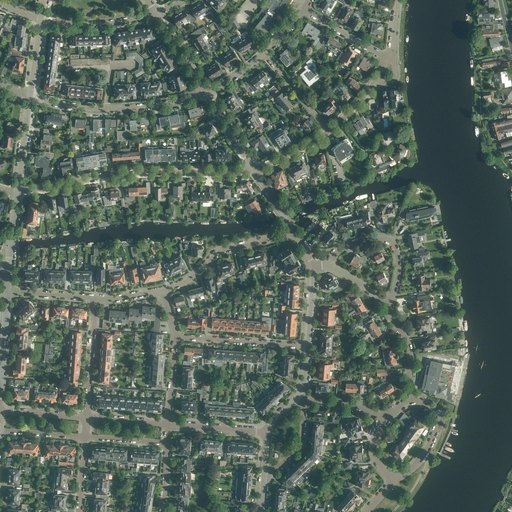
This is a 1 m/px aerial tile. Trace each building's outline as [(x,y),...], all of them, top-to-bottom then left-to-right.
[(217,9),(217,10),(220,6),(222,7),(225,3),(224,2),(225,0),(207,0),(212,4),(212,5),(217,9)] [(266,0),(256,17),(257,18),(252,24),(255,27),(254,27),(264,36),(276,21),(275,20),(277,18),(273,15),(275,12),(276,11),(282,15),(289,4),(291,0),(266,0)] [(330,3),(331,3),(333,4),(335,1),(334,0),(320,0),(320,1),(323,3),(321,7),(322,7),(322,8),(323,9),(324,8),(326,10),(328,7),(331,8),(333,5),(330,3)] [(484,0),(485,6),(489,6),(489,9),(494,9),(494,6),(493,6),(492,0),(484,0)] [(353,10),(347,6),(348,3),(345,1),(343,4),(341,8),(344,9),(343,11),(344,12),(340,18),(346,21),(349,15),(350,16),(350,15),(353,10)] [(202,2),(196,6),(201,14),(202,13),(203,15),(208,12),(202,2)] [(194,14),(191,16),(194,21),(199,18),(198,16),(201,14),(196,6),(190,9),(194,14)] [(184,10),(178,14),(183,22),(184,24),(190,20),(191,23),(194,21),(191,16),(190,14),(188,15),(187,14),(186,14),(184,10)] [(493,21),(493,18),(493,13),(478,13),(478,15),(478,18),(478,19),(478,23),(478,24),(481,24),(495,24),(497,24),(497,21),(493,21)] [(183,22),(178,14),(172,18),(178,28),(181,26),(180,24),(183,22)] [(358,30),(360,26),(362,24),(364,20),(354,14),(352,19),(354,21),(351,26),(358,30)] [(369,21),(369,23),(368,27),(373,27),(372,32),(381,33),(382,24),(379,24),(379,23),(377,23),(373,23),(373,21),(376,21),(376,18),(369,17),(369,21)] [(17,35),(16,35),(16,37),(19,37),(19,36),(24,36),(26,25),(23,24),(23,23),(12,18),(10,23),(18,26),(17,35)] [(309,31),(311,32),(314,34),(312,36),(316,39),(313,44),(316,46),(317,44),(320,38),(317,37),(321,31),(308,23),(303,31),(307,34),(309,31)] [(499,35),(498,34),(499,34),(499,32),(498,31),(498,30),(495,31),(495,24),(481,24),(481,31),(482,31),(482,33),(482,36),(489,36),(492,36),(492,39),(491,39),(490,39),(491,46),(493,46),(502,44),(500,37),(499,37),(498,37),(498,35),(499,35)] [(146,28),(147,39),(151,38),(152,40),(155,40),(153,31),(152,27),(150,28),(150,27),(147,28),(146,28)] [(195,34),(200,31),(199,28),(199,29),(190,34),(192,37),(195,34)] [(134,30),(133,30),(135,41),(138,40),(139,43),(142,43),(141,40),(139,29),(138,30),(137,29),(135,30),(134,30)] [(126,45),(129,45),(128,32),(125,32),(125,31),(122,32),(121,33),(123,43),(126,42),(126,45)] [(194,39),(192,40),(196,46),(205,39),(204,37),(203,35),(200,31),(195,34),(196,36),(195,37),(195,38),(194,39)] [(115,37),(116,44),(116,46),(120,46),(120,44),(123,43),(121,33),(120,33),(120,32),(118,33),(117,33),(115,34),(115,37)] [(249,33),(241,39),(247,49),(253,45),(250,41),(253,37),(249,33)] [(51,34),(50,41),(60,42),(61,35),(51,34)] [(18,45),(14,44),(14,48),(21,51),(23,47),(25,47),(26,43),(25,43),(26,36),(24,36),(19,36),(19,37),(18,45)] [(319,47),(322,44),(325,46),(327,43),(330,45),(329,47),(331,49),(336,39),(334,38),(331,36),(330,37),(329,36),(328,39),(325,38),(323,36),(321,39),(317,46),(315,48),(318,50),(319,47)] [(196,47),(195,48),(197,51),(199,51),(199,52),(201,51),(204,49),(206,51),(211,48),(216,45),(213,41),(209,44),(206,39),(205,39),(196,46),(196,47)] [(234,40),(231,42),(232,44),(235,49),(237,51),(239,49),(241,52),(247,49),(241,39),(235,42),(234,40)] [(336,39),(331,49),(330,50),(332,52),(333,50),(334,48),(338,50),(338,49),(340,47),(341,47),(342,44),(342,43),(339,41),(336,39)] [(155,46),(152,48),(155,52),(153,53),(154,56),(166,49),(165,47),(165,46),(165,45),(164,43),(163,43),(162,42),(162,43),(155,46)] [(233,51),(235,49),(232,44),(229,46),(232,49),(229,51),(226,53),(227,55),(232,63),(238,59),(233,51)] [(292,61),(287,54),(289,53),(290,55),(293,53),(288,47),(286,49),(284,51),(279,54),(281,56),(279,57),(286,66),(292,61)] [(14,57),(16,58),(15,64),(14,64),(14,65),(13,71),(22,72),(23,67),(24,63),(23,63),(24,58),(18,57),(21,52),(11,48),(8,54),(14,57)] [(166,49),(154,56),(156,59),(158,58),(160,60),(169,54),(169,53),(168,51),(167,51),(166,49)] [(349,53),(346,51),(344,55),(352,60),(356,53),(351,50),(349,53)] [(162,63),(159,64),(161,67),(172,60),(173,59),(172,58),(172,57),(170,55),(169,54),(160,60),(162,63)] [(220,57),(217,58),(221,63),(223,62),(227,67),(232,63),(227,55),(224,57),(223,55),(220,57)] [(362,55),(357,63),(360,64),(359,65),(367,70),(371,64),(366,61),(367,59),(362,55)] [(501,56),(482,59),(482,62),(483,68),(492,66),(494,65),(498,65),(498,67),(502,67),(510,65),(509,60),(508,61),(502,62),(501,56)] [(216,62),(210,66),(217,76),(223,72),(218,65),(221,63),(217,58),(215,60),(216,62)] [(172,60),(161,67),(163,70),(165,68),(167,72),(171,70),(174,74),(180,71),(177,67),(176,66),(177,65),(177,64),(176,62),(175,62),(174,61),(173,59),(172,60)] [(309,85),(313,82),(312,80),(320,73),(313,65),(313,64),(310,59),(306,63),(309,67),(300,74),(309,85)] [(327,72),(318,62),(315,64),(324,75),(327,72)] [(217,76),(210,66),(204,69),(211,79),(217,76)] [(266,78),(270,75),(266,71),(264,73),(263,71),(257,76),(263,83),(265,85),(269,81),(266,78)] [(506,71),(493,73),(495,83),(499,82),(500,87),(511,85),(511,80),(508,80),(506,71)] [(360,86),(354,81),(356,78),(357,77),(355,76),(353,74),(353,75),(352,76),(351,75),(349,78),(346,82),(348,84),(356,90),(360,86)] [(173,80),(173,84),(183,81),(183,79),(184,79),(183,75),(182,76),(182,75),(179,76),(178,75),(169,77),(170,81),(173,80)] [(251,78),(247,82),(246,81),(243,83),(244,85),(250,93),(253,90),(254,91),(257,88),(260,86),(259,86),(263,83),(257,76),(252,79),(251,78)] [(160,81),(153,82),(155,95),(155,94),(156,95),(159,94),(161,93),(161,90),(162,90),(160,81)] [(173,92),(173,91),(182,89),(185,88),(185,87),(186,87),(185,84),(184,84),(183,81),(173,84),(174,87),(172,88),(173,92)] [(55,84),(45,82),(44,90),(50,91),(50,93),(53,93),(55,84)] [(153,82),(147,83),(148,95),(151,95),(154,95),(155,95),(153,82)] [(147,83),(137,84),(138,93),(141,93),(142,96),(143,97),(146,97),(146,96),(147,96),(147,95),(148,95),(147,83)] [(341,91),(338,95),(343,99),(344,98),(347,101),(351,97),(346,92),(348,89),(341,83),(337,87),(341,91)] [(63,91),(63,92),(62,94),(70,95),(71,85),(64,84),(63,91)] [(137,84),(127,85),(128,97),(130,97),(131,97),(132,98),(134,98),(135,97),(135,93),(138,93),(137,84)] [(122,98),(121,85),(114,85),(114,95),(115,95),(115,98),(118,98),(119,99),(121,99),(121,98),(122,98)] [(250,93),(244,85),(242,86),(247,94),(250,93)] [(95,88),(94,98),(101,99),(102,88),(95,88)] [(385,108),(393,107),(393,108),(393,109),(394,109),(395,110),(396,109),(397,109),(398,108),(398,107),(397,106),(398,106),(397,100),(398,100),(398,99),(399,98),(399,97),(398,96),(397,95),(396,89),(393,89),(393,88),(391,89),(390,89),(391,90),(383,90),(385,108)] [(509,89),(501,90),(501,94),(502,94),(503,99),(502,99),(503,103),(511,102),(511,90),(511,88),(509,89)] [(226,101),(228,104),(229,104),(236,99),(238,98),(236,94),(234,89),(228,93),(229,95),(225,98),(227,100),(226,101)] [(278,91),(274,95),(274,94),(273,95),(272,94),(269,96),(273,100),(276,98),(275,97),(276,97),(281,102),(276,106),(282,113),(286,110),(292,105),(286,98),(288,96),(284,92),(282,94),(281,92),(280,94),(278,91)] [(238,98),(236,99),(229,104),(233,110),(236,107),(238,110),(241,108),(240,105),(242,104),(238,98)] [(330,102),(324,109),(329,114),(330,113),(331,113),(332,112),(332,111),(336,107),(333,103),(335,101),(331,98),(329,100),(330,102)] [(254,110),(259,107),(257,103),(250,108),(249,108),(247,109),(250,115),(245,118),(246,120),(246,121),(248,124),(249,124),(257,119),(259,118),(259,117),(254,110)] [(188,110),(190,116),(190,119),(203,115),(202,112),(200,105),(197,106),(197,107),(188,110)] [(43,123),(44,123),(46,123),(50,124),(50,122),(57,123),(57,124),(63,125),(64,120),(61,120),(62,115),(54,114),(54,116),(44,115),(43,123)] [(178,114),(168,115),(170,123),(179,122),(180,127),(184,126),(182,115),(179,116),(178,114)] [(155,121),(157,130),(161,130),(160,125),(170,123),(168,115),(164,116),(164,115),(162,116),(162,117),(158,117),(159,120),(155,121)] [(508,119),(501,121),(502,125),(511,123),(511,116),(511,115),(507,116),(508,119)] [(360,120),(354,124),(361,135),(365,132),(362,128),(366,125),(368,128),(368,129),(368,128),(369,129),(373,126),(367,118),(365,119),(363,116),(359,119),(360,120)] [(141,125),(148,125),(148,117),(140,118),(140,123),(136,123),(136,120),(129,120),(124,120),(125,131),(130,130),(137,130),(141,129),(141,125)] [(300,126),(302,124),(308,132),(314,127),(312,124),(313,123),(311,120),(309,121),(308,119),(306,120),(303,117),(296,122),(300,126)] [(259,118),(257,119),(249,124),(252,130),(253,130),(260,127),(257,130),(259,133),(271,126),(269,122),(263,126),(262,124),(263,124),(259,118)] [(75,119),(75,125),(71,125),(71,132),(76,132),(79,127),(85,128),(86,128),(86,135),(90,135),(89,125),(85,125),(85,119),(75,119)] [(105,129),(105,119),(105,120),(99,120),(99,119),(93,119),(93,125),(89,125),(90,135),(89,143),(94,142),(93,131),(99,131),(100,131),(101,130),(100,129),(105,129)] [(105,119),(105,129),(105,131),(111,131),(111,127),(117,127),(117,119),(117,120),(111,120),(111,119),(105,119)] [(501,121),(492,123),(494,130),(497,139),(502,138),(500,134),(506,132),(507,136),(511,135),(511,123),(502,125),(501,121)] [(203,128),(208,136),(210,139),(213,137),(212,134),(215,132),(215,131),(216,130),(214,128),(213,128),(211,125),(208,127),(208,125),(203,128)] [(13,127),(8,126),(7,126),(7,129),(6,129),(3,147),(10,148),(11,147),(12,145),(11,144),(12,134),(13,131),(13,127)] [(283,126),(276,130),(285,144),(286,144),(290,141),(290,140),(290,139),(288,137),(286,134),(288,133),(283,126)] [(41,139),(41,143),(40,146),(45,146),(47,144),(49,145),(50,140),(52,141),(53,130),(45,128),(44,134),(43,139),(41,139)] [(285,144),(276,130),(269,135),(270,136),(268,138),(271,144),(276,141),(280,147),(281,147),(280,146),(284,144),(285,145),(285,144)] [(383,134),(385,140),(391,138),(390,138),(393,137),(392,131),(383,134)] [(256,139),(254,140),(250,143),(253,147),(258,144),(264,154),(272,149),(265,138),(265,137),(265,136),(264,137),(263,135),(259,137),(258,136),(255,138),(256,139)] [(354,149),(348,139),(345,138),(340,142),(338,143),(333,147),(332,149),(339,159),(342,159),(346,156),(351,153),(354,150),(354,149)] [(501,141),(503,147),(511,144),(511,138),(504,141),(504,140),(501,141)] [(208,153),(208,150),(206,150),(206,145),(204,145),(204,142),(201,141),(201,147),(201,150),(204,150),(204,152),(203,153),(204,158),(204,160),(212,160),(212,153),(208,153)] [(379,168),(376,169),(378,174),(389,170),(388,165),(392,163),(396,161),(396,162),(400,159),(402,157),(403,156),(405,152),(406,150),(406,149),(406,144),(398,143),(397,148),(393,147),(393,148),(393,149),(393,151),(394,152),(391,155),(394,159),(391,161),(387,163),(379,166),(379,168)] [(511,153),(511,154),(511,156),(511,145),(503,148),(505,154),(511,152),(511,153)] [(157,147),(152,147),(153,160),(154,160),(154,161),(156,161),(156,160),(157,160),(159,160),(160,160),(160,149),(157,149),(157,147)] [(221,150),(221,161),(225,161),(225,160),(231,160),(231,155),(228,155),(228,151),(227,151),(227,148),(224,148),(224,150),(221,150)] [(105,151),(98,152),(100,165),(101,165),(103,165),(104,165),(106,164),(107,164),(107,163),(106,161),(105,153),(106,153),(105,152),(105,151)] [(189,160),(189,153),(185,152),(186,151),(180,151),(180,158),(182,158),(182,160),(186,160),(186,161),(189,161),(189,160)] [(189,153),(189,160),(190,160),(190,161),(193,161),(193,160),(197,160),(197,158),(199,158),(199,151),(194,151),(194,153),(189,153)] [(35,165),(43,166),(44,166),(48,167),(49,159),(52,160),(53,153),(45,152),(44,157),(36,156),(35,163),(34,163),(34,165),(35,165)] [(94,155),(91,156),(93,167),(94,166),(95,166),(96,166),(97,166),(99,166),(99,165),(100,165),(98,152),(93,153),(94,155)] [(318,156),(315,156),(316,161),(315,162),(316,165),(317,164),(317,165),(318,165),(318,166),(319,167),(319,168),(320,168),(321,169),(322,169),(323,169),(324,168),(325,168),(325,167),(326,166),(326,165),(326,163),(324,152),(318,153),(318,156)] [(88,154),(83,155),(85,168),(86,168),(87,168),(88,168),(89,167),(89,168),(91,167),(93,167),(91,156),(88,156),(88,154)] [(85,168),(83,155),(79,155),(79,158),(76,158),(78,166),(77,166),(78,168),(78,169),(79,169),(81,169),(82,169),(84,169),(85,168)] [(70,168),(70,165),(73,164),(72,156),(68,157),(66,158),(65,158),(64,159),(64,161),(57,163),(58,170),(59,170),(60,174),(62,174),(64,174),(66,173),(66,169),(70,168)] [(310,171),(308,165),(306,166),(302,160),(296,163),(297,166),(301,175),(310,172),(310,171)] [(44,166),(43,166),(42,175),(50,176),(51,167),(48,167),(44,166)] [(301,175),(297,166),(290,168),(293,174),(291,175),(292,178),(293,180),(293,181),(302,178),(302,177),(301,175)] [(316,169),(310,171),(310,172),(311,178),(318,177),(316,169)] [(273,173),(273,174),(272,174),(275,179),(274,180),(274,181),(274,182),(274,183),(275,183),(276,183),(278,188),(287,184),(286,180),(286,179),(284,174),(283,175),(281,170),(281,171),(280,170),(279,170),(279,171),(278,171),(278,172),(276,173),(276,172),(275,172),(274,172),(274,173),(273,173)] [(244,185),(233,186),(234,194),(237,193),(237,191),(240,191),(240,193),(245,192),(246,191),(247,191),(249,193),(250,194),(251,194),(252,194),(252,193),(252,192),(252,191),(254,190),(248,181),(243,184),(244,185)] [(146,182),(146,187),(137,187),(138,196),(144,195),(144,194),(147,194),(147,193),(150,193),(150,182),(146,182)] [(152,191),(155,191),(155,200),(161,199),(161,197),(161,195),(168,194),(167,189),(166,189),(164,189),(164,188),(161,188),(161,187),(156,187),(156,182),(152,182),(152,191)] [(128,188),(128,183),(125,183),(126,201),(133,200),(133,197),(133,196),(138,196),(137,187),(128,188)] [(182,183),(182,185),(173,185),(173,190),(174,190),(174,196),(177,196),(177,198),(183,198),(182,188),(185,188),(185,183),(182,183)] [(230,198),(229,189),(222,189),(222,188),(222,184),(217,184),(217,193),(220,193),(220,194),(216,195),(216,198),(220,198),(230,198)] [(91,191),(92,192),(93,199),(94,205),(98,204),(97,200),(100,199),(100,198),(98,187),(94,188),(95,190),(91,191)] [(190,196),(192,197),(192,200),(201,200),(201,192),(194,192),(194,187),(190,187),(190,196)] [(201,192),(201,200),(209,200),(210,197),(211,197),(211,187),(208,187),(207,192),(201,192)] [(110,193),(111,196),(105,197),(107,205),(111,204),(111,201),(116,200),(115,199),(120,199),(119,192),(119,190),(116,190),(116,189),(110,189),(110,193)] [(81,193),(77,193),(77,192),(73,193),(76,203),(80,202),(81,204),(81,205),(83,204),(83,201),(81,195),(81,193)] [(92,192),(81,195),(83,201),(83,204),(83,205),(89,203),(89,201),(93,199),(92,192)] [(59,197),(60,203),(58,203),(60,220),(63,220),(61,211),(63,211),(63,210),(63,209),(68,208),(66,197),(67,197),(66,196),(65,196),(64,196),(62,196),(62,197),(59,197)] [(48,199),(49,206),(50,210),(50,212),(57,211),(56,210),(55,199),(55,198),(48,199)] [(251,202),(249,199),(243,203),(248,210),(253,207),(257,213),(261,210),(258,205),(259,205),(257,202),(256,202),(255,200),(251,202)] [(28,214),(38,215),(39,208),(38,208),(39,206),(35,205),(31,204),(29,206),(29,207),(29,209),(29,210),(28,211),(28,213),(28,214)] [(386,206),(378,207),(379,211),(378,211),(379,218),(381,218),(382,223),(386,222),(385,217),(395,215),(393,208),(387,209),(386,206)] [(410,212),(407,213),(408,219),(412,219),(412,220),(412,221),(417,220),(417,219),(418,219),(417,219),(417,218),(423,216),(423,218),(420,219),(423,218),(430,217),(429,217),(429,215),(431,215),(432,215),(433,215),(433,214),(436,214),(435,207),(428,208),(427,207),(428,207),(427,206),(417,208),(417,209),(418,209),(418,210),(415,211),(415,209),(416,209),(409,210),(410,210),(410,212)] [(362,214),(359,215),(359,218),(361,226),(365,225),(368,224),(367,221),(370,220),(369,215),(368,211),(362,212),(362,214)] [(38,215),(28,214),(28,219),(27,220),(27,222),(27,223),(30,223),(30,224),(37,225),(37,224),(40,224),(41,216),(38,215)] [(305,216),(301,221),(304,223),(304,222),(305,223),(304,225),(310,230),(312,229),(314,231),(317,227),(314,225),(316,224),(314,222),(315,221),(313,219),(312,220),(308,216),(306,217),(305,216)] [(355,227),(353,219),(343,221),(344,226),(348,225),(349,229),(355,227)] [(314,231),(314,232),(320,237),(322,235),(324,237),(327,234),(325,232),(327,230),(325,229),(326,228),(323,226),(320,224),(317,227),(318,227),(318,228),(317,227),(314,231)] [(331,231),(325,238),(331,244),(337,236),(335,235),(336,234),(334,232),(333,233),(331,231)] [(410,238),(409,238),(411,249),(418,247),(417,243),(420,242),(419,236),(425,234),(424,232),(412,234),(410,234),(410,238)] [(196,244),(191,244),(192,256),(197,256),(197,257),(199,257),(200,256),(202,255),(202,250),(203,249),(203,248),(203,247),(202,246),(201,246),(201,245),(196,246),(196,244)] [(283,250),(280,252),(277,254),(279,258),(281,257),(283,260),(293,254),(289,248),(288,248),(287,248),(286,248),(286,250),(284,251),(283,250)] [(380,250),(373,253),(378,263),(385,259),(380,250)] [(418,257),(413,258),(414,265),(424,264),(423,260),(425,260),(425,257),(430,256),(430,252),(418,254),(418,257)] [(257,255),(259,264),(266,263),(265,259),(267,259),(266,255),(264,256),(264,253),(261,254),(260,253),(257,254),(257,255)] [(253,254),(250,255),(252,266),(259,264),(257,255),(253,255),(253,254)] [(293,254),(283,260),(282,261),(284,264),(285,263),(287,266),(296,259),(293,254)] [(365,255),(361,257),(356,254),(350,263),(357,267),(362,259),(363,262),(368,260),(365,255)] [(176,256),(171,258),(178,271),(182,269),(182,268),(185,266),(179,255),(177,256),(176,255),(175,255),(176,256)] [(246,268),(246,270),(249,269),(248,267),(252,266),(250,255),(247,256),(247,257),(243,258),(246,268)] [(171,258),(164,262),(163,260),(160,261),(163,269),(167,268),(170,274),(173,272),(173,273),(174,272),(174,273),(178,271),(171,258)] [(296,259),(287,266),(289,269),(287,270),(289,274),(293,272),(292,271),(295,269),(297,267),(298,268),(300,267),(300,266),(296,259)] [(44,270),(44,274),(43,281),(50,281),(51,270),(51,268),(47,268),(47,266),(45,266),(46,260),(42,260),(42,265),(42,266),(41,270),(44,270)] [(116,268),(116,270),(117,284),(121,283),(121,282),(124,282),(123,269),(123,268),(125,267),(124,261),(121,262),(122,267),(116,268)] [(84,271),(84,282),(91,282),(91,270),(94,270),(94,262),(91,262),(91,267),(91,269),(84,269),(84,271)] [(148,281),(153,280),(150,266),(146,267),(145,262),(140,263),(141,268),(144,281),(148,280),(148,281)] [(154,265),(150,266),(153,280),(157,279),(157,278),(161,277),(158,265),(156,265),(155,263),(154,263),(154,265)] [(227,263),(224,264),(227,275),(231,274),(231,273),(234,273),(231,263),(228,264),(227,263)] [(31,269),(30,281),(31,282),(35,282),(35,281),(38,281),(38,279),(41,280),(41,279),(41,270),(42,266),(42,265),(38,264),(38,268),(36,268),(35,269),(35,270),(31,269)] [(220,276),(223,275),(223,276),(227,275),(224,264),(221,264),(221,266),(218,266),(220,276)] [(28,269),(25,269),(24,269),(23,276),(22,276),(21,281),(26,281),(27,280),(30,281),(31,269),(31,267),(29,267),(28,269)] [(135,267),(129,269),(131,282),(131,283),(132,283),(133,283),(134,283),(134,282),(134,281),(138,280),(135,267)] [(58,270),(58,281),(65,282),(65,274),(66,274),(66,268),(62,268),(62,271),(58,270)] [(116,270),(112,270),(109,270),(110,284),(113,283),(113,284),(117,284),(116,270)] [(375,273),(380,283),(383,282),(384,284),(388,282),(387,279),(382,270),(375,273)] [(424,274),(412,275),(413,279),(419,278),(419,290),(425,289),(426,295),(428,294),(427,287),(431,287),(431,279),(425,280),(424,274)] [(324,287),(326,290),(332,287),(333,288),(338,286),(337,284),(338,283),(339,283),(337,280),(336,279),(335,280),(334,279),(335,279),(335,277),(334,277),(333,277),(332,276),(328,278),(327,279),(326,278),(325,278),(324,279),(324,280),(322,281),(325,286),(324,287)] [(212,290),(212,293),(215,292),(214,287),(213,282),(212,282),(212,279),(209,280),(208,278),(206,279),(206,280),(205,280),(207,290),(211,289),(212,290)] [(288,284),(287,291),(299,292),(299,288),(298,288),(298,285),(294,284),(294,283),(292,283),(292,284),(288,284)] [(202,287),(195,288),(197,297),(200,297),(201,299),(204,298),(206,304),(207,304),(207,306),(209,305),(206,295),(204,295),(203,295),(203,294),(202,287)] [(187,299),(188,302),(189,306),(189,308),(193,308),(191,301),(194,300),(194,298),(197,297),(195,288),(188,290),(190,299),(187,299)] [(350,299),(356,307),(362,302),(355,291),(354,291),(353,289),(351,290),(350,289),(344,294),(347,299),(349,297),(350,299)] [(179,297),(174,298),(176,308),(185,305),(182,296),(182,294),(179,295),(179,297)] [(416,304),(413,305),(414,309),(416,309),(417,312),(424,311),(424,310),(426,309),(426,311),(432,310),(429,294),(428,294),(426,295),(424,295),(417,296),(418,300),(415,301),(416,304)] [(297,299),(287,298),(286,305),(290,306),(292,307),(292,306),(297,306),(297,303),(298,303),(298,299),(297,299)] [(23,306),(22,306),(30,315),(36,310),(33,307),(34,306),(31,303),(30,304),(28,302),(26,303),(24,303),(23,304),(22,305),(23,306)] [(362,302),(356,307),(346,312),(346,317),(350,315),(356,311),(355,311),(357,309),(359,313),(366,308),(362,302)] [(21,317),(20,318),(19,324),(26,324),(26,323),(24,320),(30,315),(22,306),(21,306),(20,306),(19,307),(19,309),(17,310),(19,312),(18,313),(21,317)] [(148,306),(147,319),(154,320),(154,318),(154,315),(157,315),(157,310),(155,310),(155,306),(148,306)] [(211,328),(219,329),(219,318),(215,318),(216,315),(213,315),(213,311),(213,307),(210,307),(209,316),(211,316),(211,320),(212,320),(212,321),(211,328)] [(323,312),(323,316),(334,317),(334,313),(336,313),(336,310),(332,309),(332,308),(327,307),(327,309),(324,309),(324,312),(323,312)] [(106,311),(106,317),(108,317),(108,320),(108,321),(115,321),(115,310),(109,310),(109,311),(106,311)] [(189,313),(188,313),(183,315),(184,318),(187,317),(188,319),(187,326),(193,327),(193,328),(197,328),(198,320),(194,320),(194,316),(192,315),(192,312),(189,313)] [(285,319),(295,320),(296,320),(297,316),(296,316),(296,313),(292,313),(292,312),(290,312),(290,313),(286,312),(285,319)] [(233,320),(233,330),(240,330),(241,316),(237,315),(237,320),(233,320)] [(417,326),(416,327),(416,329),(417,330),(418,330),(427,329),(428,333),(432,333),(431,328),(432,328),(432,324),(430,324),(430,322),(429,322),(428,315),(418,317),(419,319),(417,319),(418,326),(417,326)] [(198,320),(197,328),(204,328),(205,326),(206,326),(206,316),(203,316),(203,318),(198,317),(198,320)] [(334,317),(323,316),(322,320),(323,320),(323,323),(326,323),(326,325),(330,325),(330,324),(335,324),(335,321),(334,321),(334,317)] [(364,325),(369,333),(378,327),(374,321),(372,318),(369,320),(367,318),(359,323),(361,326),(364,325)] [(261,322),(260,332),(268,333),(269,326),(268,326),(268,322),(261,322)] [(16,334),(18,334),(18,333),(28,334),(28,330),(27,330),(27,327),(24,327),(24,326),(17,326),(17,328),(16,328),(16,330),(15,330),(15,332),(16,332),(16,334)] [(281,330),(281,334),(287,334),(288,334),(288,335),(290,335),(290,334),(294,334),(295,332),(296,327),(284,326),(284,330),(281,330)] [(369,333),(365,335),(367,338),(373,334),(375,337),(382,333),(378,327),(369,333)] [(68,328),(68,334),(71,335),(71,338),(82,339),(82,334),(81,334),(81,329),(68,328)] [(101,337),(101,340),(113,341),(113,338),(117,338),(117,335),(120,335),(120,332),(115,331),(115,335),(113,334),(107,334),(107,333),(102,333),(101,336),(101,337)] [(18,333),(18,334),(17,337),(18,338),(18,341),(27,342),(28,334),(18,333)] [(434,336),(428,337),(428,341),(424,341),(424,343),(422,343),(422,347),(421,347),(421,349),(423,350),(434,349),(436,348),(435,341),(433,341),(433,339),(435,339),(434,336)] [(113,341),(101,340),(100,343),(101,344),(101,347),(115,348),(115,346),(111,345),(112,345),(113,341)] [(334,341),(322,340),(321,343),(322,343),(322,347),(333,348),(334,341)] [(17,344),(18,344),(17,348),(24,349),(24,352),(28,352),(31,353),(31,349),(28,349),(28,346),(27,345),(27,342),(18,341),(17,341),(17,344)] [(389,343),(381,344),(384,358),(396,356),(394,346),(390,347),(389,343)] [(66,346),(69,346),(69,347),(70,348),(70,352),(81,353),(81,348),(80,348),(80,346),(66,345),(66,346)] [(101,347),(101,354),(114,355),(115,348),(101,347)] [(184,347),(183,354),(188,354),(187,361),(183,361),(183,364),(192,365),(192,362),(193,354),(193,348),(184,347)] [(205,358),(204,369),(207,369),(208,363),(215,364),(215,359),(216,349),(209,349),(208,359),(205,358)] [(17,361),(26,362),(27,358),(28,352),(24,352),(24,355),(17,354),(17,358),(16,358),(16,361),(17,361)] [(396,356),(384,358),(386,365),(387,369),(391,369),(390,365),(398,363),(396,356)] [(425,388),(424,391),(431,392),(431,395),(437,396),(437,397),(444,399),(445,398),(451,399),(452,394),(450,393),(456,366),(431,360),(430,365),(427,364),(422,387),(425,388)] [(15,365),(15,369),(26,370),(26,362),(17,361),(16,366),(15,365)] [(319,366),(318,370),(330,371),(330,367),(332,367),(332,364),(327,364),(328,362),(323,362),(322,363),(320,363),(320,366),(319,366)] [(69,366),(64,366),(64,368),(69,368),(68,373),(79,374),(80,369),(78,369),(79,367),(69,366)] [(15,369),(13,368),(13,370),(12,370),(12,372),(13,372),(13,374),(13,376),(20,377),(20,376),(23,377),(23,374),(25,374),(25,370),(26,370),(15,369)] [(330,371),(318,370),(318,374),(319,374),(319,377),(321,378),(321,379),(326,379),(326,378),(331,378),(331,375),(329,375),(330,371)] [(79,379),(79,374),(68,373),(68,377),(64,377),(64,383),(71,383),(70,385),(77,386),(78,379),(79,379)] [(182,374),(182,381),(191,381),(191,382),(195,382),(195,379),(193,379),(193,374),(182,374)] [(110,376),(98,375),(98,378),(98,379),(98,382),(103,383),(103,382),(111,383),(110,386),(116,387),(116,383),(115,383),(116,380),(110,379),(110,376)] [(162,386),(162,379),(149,378),(148,385),(152,385),(151,388),(159,389),(159,386),(162,386)] [(279,383),(276,386),(283,394),(288,389),(281,382),(282,380),(277,378),(275,380),(279,383)] [(354,383),(353,391),(364,392),(364,384),(364,381),(358,380),(358,383),(354,383)] [(391,382),(385,386),(389,393),(396,389),(394,384),(392,385),(391,382)] [(379,390),(383,397),(389,393),(385,386),(383,384),(384,387),(379,390)] [(316,389),(316,391),(317,391),(316,393),(320,393),(320,392),(326,393),(326,386),(317,385),(317,389),(316,389)] [(276,386),(271,392),(278,399),(283,394),(276,386)] [(21,390),(20,400),(23,400),(24,399),(25,399),(25,398),(27,399),(28,392),(31,393),(32,387),(29,387),(29,389),(25,389),(25,390),(21,390)] [(42,391),(41,401),(48,401),(49,392),(42,391)] [(48,401),(49,401),(50,402),(51,402),(52,401),(53,401),(56,401),(57,391),(53,391),(53,392),(49,392),(48,401)] [(271,392),(266,396),(273,404),(278,399),(271,392)] [(96,406),(103,407),(104,395),(96,395),(96,406)] [(104,395),(103,407),(104,407),(104,406),(111,407),(111,396),(104,395)] [(266,396),(261,401),(268,409),(273,404),(266,396)] [(146,398),(145,410),(153,410),(154,399),(146,398)] [(154,399),(153,410),(153,411),(161,411),(161,400),(154,399)] [(181,411),(188,412),(189,402),(185,401),(185,400),(182,400),(181,404),(180,404),(180,408),(181,408),(181,411)] [(204,400),(203,404),(205,404),(204,414),(211,414),(212,401),(208,401),(208,400),(204,400)] [(189,402),(188,412),(195,412),(195,410),(197,410),(197,405),(195,405),(196,401),(193,401),(193,402),(189,402)] [(256,406),(255,406),(257,412),(259,411),(260,410),(263,414),(268,409),(261,401),(256,406)] [(247,406),(246,417),(253,417),(253,413),(254,413),(257,412),(255,406),(254,407),(247,406)] [(315,418),(318,418),(321,418),(321,419),(324,419),(325,411),(318,411),(319,410),(315,410),(315,418)] [(400,418),(405,422),(409,417),(404,413),(400,418)] [(411,422),(409,425),(420,433),(420,432),(421,432),(423,430),(422,429),(425,425),(421,422),(422,422),(420,420),(419,421),(416,419),(414,418),(411,421),(411,422)] [(342,429),(343,423),(340,423),(339,434),(349,430),(361,425),(358,419),(346,424),(348,427),(342,429)] [(313,423),(313,430),(323,431),(324,424),(331,425),(331,422),(324,421),(324,424),(313,423)] [(406,423),(404,425),(407,428),(406,429),(408,430),(404,436),(414,443),(417,440),(417,438),(416,438),(417,437),(417,438),(418,436),(418,435),(420,433),(409,425),(406,423)] [(361,425),(349,430),(352,437),(364,433),(361,425)] [(388,434),(386,437),(392,441),(395,443),(397,441),(388,434)] [(397,445),(399,446),(407,451),(409,448),(409,449),(410,447),(410,446),(411,446),(412,446),(414,443),(404,436),(400,441),(397,445)] [(176,442),(176,445),(189,446),(189,442),(190,442),(190,438),(184,438),(184,437),(182,437),(182,438),(178,438),(178,440),(177,440),(176,442)] [(312,437),(312,444),(325,445),(326,438),(323,438),(312,437)] [(200,451),(199,453),(203,453),(203,451),(207,451),(207,440),(201,439),(200,451)] [(207,440),(207,451),(214,452),(215,440),(207,440)] [(215,440),(214,452),(214,454),(222,455),(223,444),(221,444),(222,441),(215,440)] [(15,453),(15,451),(16,441),(12,441),(12,442),(9,441),(9,443),(8,443),(7,446),(8,446),(8,453),(15,453)] [(30,442),(29,452),(29,453),(33,453),(33,454),(37,455),(37,448),(38,448),(38,446),(37,446),(37,444),(35,443),(35,442),(30,442)] [(52,453),(53,453),(53,443),(49,443),(49,444),(46,444),(46,446),(45,446),(44,449),(45,449),(45,455),(49,455),(49,454),(52,454),(52,453)] [(67,444),(66,455),(66,456),(70,456),(70,457),(74,457),(74,451),(75,451),(75,448),(74,448),(74,446),(71,446),(71,445),(67,444)] [(311,448),(311,450),(319,454),(320,451),(322,451),(322,445),(312,444),(311,448)] [(393,447),(390,450),(392,452),(392,453),(395,455),(397,457),(397,456),(401,459),(404,454),(405,454),(406,453),(406,452),(407,451),(399,446),(397,445),(396,444),(393,447)] [(189,446),(176,445),(176,448),(177,450),(177,453),(181,453),(181,454),(183,454),(183,453),(189,453),(189,450),(189,446)] [(350,446),(350,453),(363,452),(362,445),(351,446),(350,446)] [(99,447),(98,459),(105,460),(106,446),(103,446),(102,447),(99,447)] [(119,461),(120,448),(117,448),(116,447),(113,447),(112,460),(116,461),(116,463),(117,463),(117,467),(119,467),(119,461)] [(128,464),(128,454),(126,454),(127,449),(124,449),(123,448),(121,448),(120,448),(119,461),(123,461),(123,464),(128,464)] [(128,454),(128,464),(133,464),(133,462),(137,462),(138,450),(137,450),(137,449),(135,449),(134,450),(131,449),(131,454),(128,454)] [(138,450),(137,462),(144,463),(145,450),(142,449),(141,450),(138,450)] [(310,451),(307,454),(315,462),(319,457),(321,459),(325,456),(319,454),(311,450),(310,451)] [(363,452),(350,453),(350,461),(363,460),(363,452)] [(307,454),(302,459),(309,467),(315,462),(307,454)] [(176,470),(181,471),(185,471),(186,471),(186,469),(188,469),(188,466),(186,465),(186,463),(186,459),(182,458),(181,463),(177,462),(176,470)] [(302,459),(297,464),(304,472),(309,467),(302,459)] [(238,465),(238,466),(240,467),(240,468),(241,468),(243,468),(242,472),(252,473),(252,466),(248,466),(248,462),(247,462),(240,462),(238,462),(238,465)] [(297,464),(292,469),(299,477),(303,480),(304,478),(301,475),(304,472),(297,464)] [(55,470),(55,474),(67,475),(67,474),(71,474),(71,473),(72,473),(73,470),(71,470),(71,469),(58,467),(58,470),(55,470)] [(292,469),(287,474),(294,481),(297,479),(301,482),(303,480),(299,477),(292,469)] [(145,472),(136,470),(136,475),(141,476),(142,477),(143,477),(143,481),(154,482),(155,477),(154,477),(154,475),(144,474),(145,472)] [(358,470),(357,477),(370,479),(371,472),(358,470)] [(175,483),(180,483),(185,484),(185,481),(187,481),(187,478),(188,476),(189,475),(189,474),(188,473),(185,473),(185,471),(181,471),(180,475),(176,475),(175,483)] [(97,478),(97,479),(109,480),(109,476),(109,473),(107,473),(93,472),(93,478),(97,478)] [(240,479),(242,479),(251,480),(252,473),(242,472),(242,476),(241,476),(240,479)] [(282,485),(282,487),(287,487),(289,486),(294,481),(287,474),(282,479),(285,482),(282,485)] [(370,479),(357,477),(356,485),(357,485),(368,487),(370,479)] [(61,492),(62,489),(67,489),(67,486),(66,486),(66,482),(56,481),(55,488),(54,488),(53,491),(61,492)] [(141,481),(140,488),(153,489),(154,482),(143,481),(141,481)] [(174,495),(179,495),(184,496),(186,496),(187,485),(185,485),(185,484),(180,483),(179,487),(175,487),(174,495)] [(107,487),(96,486),(96,490),(94,490),(94,493),(100,493),(100,494),(101,494),(101,496),(108,497),(109,491),(107,491),(107,487)] [(353,487),(346,495),(348,497),(357,505),(362,499),(356,493),(359,490),(353,487)] [(140,488),(139,494),(152,496),(153,489),(140,488)] [(67,495),(61,495),(61,492),(53,491),(53,494),(55,494),(54,501),(65,502),(65,498),(66,498),(67,495)] [(139,494),(138,501),(151,503),(152,496),(139,494)] [(173,507),(178,508),(182,509),(183,508),(183,506),(185,506),(185,503),(183,503),(184,500),(183,500),(184,496),(179,495),(178,500),(174,499),(173,507)] [(95,502),(95,506),(105,507),(106,503),(108,503),(108,497),(101,496),(101,499),(100,499),(94,499),(94,502),(95,502)] [(348,497),(344,502),(352,510),(357,505),(348,497)] [(50,510),(59,511),(60,509),(65,509),(66,506),(64,506),(65,502),(54,501),(53,508),(50,508),(50,510)] [(138,501),(137,505),(140,506),(140,509),(151,510),(151,503),(138,501)] [(296,507),(296,508),(295,508),(294,511),(301,511),(302,510),(298,509),(299,507),(298,506),(296,505),(297,502),(294,501),(293,506),(296,507)] [(332,511),(334,511),(331,505),(328,502),(325,504),(328,507),(328,508),(328,510),(327,511),(332,511)] [(349,511),(352,510),(344,502),(338,508),(342,511),(349,511)]
